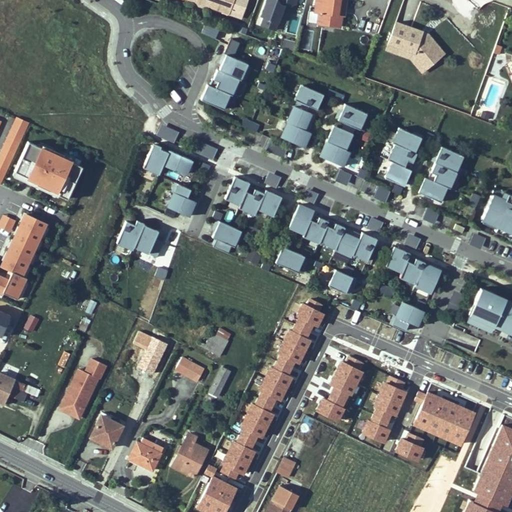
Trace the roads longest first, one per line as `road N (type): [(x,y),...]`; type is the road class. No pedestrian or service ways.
road 1 (residential): [(239,511),(334,329),(415,357)]
road 2 (residential): [(464,247),(231,146)]
road 3 (residential): [(135,29),(151,20),(198,42),(204,67),(183,124)]
road 4 (secondary): [(123,511),(0,449)]
road 5 (residential): [(183,124),(128,75),(122,52),(135,29)]
road 6 (residential): [(415,357),(464,247)]
